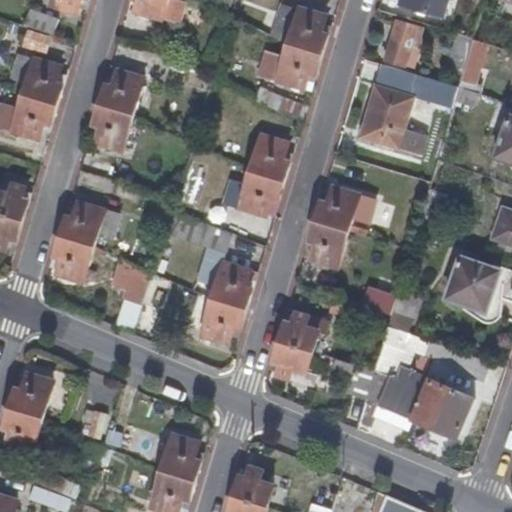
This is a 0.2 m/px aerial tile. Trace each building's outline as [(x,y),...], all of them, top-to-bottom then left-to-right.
[(50,0),(49,4),(77,12),(80,0),(50,0)] [(138,0),(135,10),(181,22),(188,0),(186,0),(138,0)] [(401,0),(400,2),(446,16),(450,0),(401,0)] [(300,8),(282,2),(271,33),(290,43),(300,8)] [(300,6),(300,8),(290,43),(325,53),(331,33),(323,31),(325,24),(328,14),(300,6)] [(59,18),(29,7),(23,24),(53,34),(59,18)] [(426,26),(398,19),(386,58),(410,66),(417,67),(423,48),(420,48),(426,26)] [(494,24),(482,20),(476,37),(492,43),(494,24)] [(333,26),(325,24),(323,31),(331,33),(333,26)] [(51,35),(27,27),(21,46),(46,53),(51,35)] [(476,37),(458,32),(447,68),(464,74),(476,37)] [(492,43),(476,37),(462,85),(483,92),(483,93),(486,84),(480,84),(492,43)] [(285,56),(266,50),(259,73),(280,78),(280,80),(308,87),(310,78),(312,71),(319,74),(325,53),(290,43),(285,56)] [(8,52),(0,49),(0,65),(4,66),(8,52)] [(192,66),(158,49),(152,69),(187,80),(192,66)] [(33,57),(17,52),(9,77),(26,82),(33,57)] [(61,66),(33,57),(26,82),(22,94),(58,106),(64,84),(56,82),(61,66)] [(434,77),(384,62),(363,136),(403,148),(403,146),(412,148),(416,133),(408,130),(418,93),(452,103),(457,86),(434,79),(434,77)] [(112,84),(105,82),(99,103),(134,112),(146,76),(117,68),(114,79),(112,84)] [(319,74),(312,71),(310,78),(317,80),(319,74)] [(114,79),(107,76),(105,82),(112,84),(114,79)] [(261,85),(256,98),(280,110),(304,120),(310,104),(261,85)] [(483,92),(462,85),(458,100),(478,107),(483,92)] [(18,107),(1,102),(0,105),(0,126),(14,130),(13,131),(40,139),(44,124),(52,126),(58,106),(22,94),(18,107)] [(99,103),(93,123),(102,126),(99,131),(96,143),(124,151),(134,112),(99,103)] [(511,114),(497,156),(511,160),(511,114)] [(102,126),(93,123),(91,129),(99,131),(102,126)] [(290,141),(263,133),(252,171),(287,180),(293,160),(285,158),(287,151),(290,141)] [(295,153),(287,151),(285,158),(293,160),(295,153)] [(112,160),(84,153),(79,170),(107,177),(112,160)] [(248,185),(231,180),(225,201),(243,205),(242,208),(269,215),(273,206),(275,199),(280,202),(287,180),(252,171),(248,185)] [(329,198),(323,196),(316,220),(354,231),(356,224),(357,218),(372,224),(380,199),(363,193),(364,191),(334,182),(331,192),(329,198)] [(10,192),(0,189),(0,215),(22,224),(29,200),(21,198),(24,188),(25,186),(13,183),(10,192)] [(446,192),(431,187),(423,217),(438,221),(446,192)] [(32,191),(24,188),(21,198),(29,200),(32,191)] [(175,205),(157,199),(149,224),(167,229),(175,205)] [(191,199),(186,212),(226,227),(231,214),(191,199)] [(72,216),(66,214),(60,235),(95,245),(99,232),(115,236),(121,213),(77,201),(72,216)] [(511,208),(506,207),(495,237),(511,242),(511,208)] [(22,224),(0,215),(0,247),(7,250),(8,247),(10,240),(17,241),(22,224)] [(234,234),(173,215),(167,234),(210,247),(227,252),(228,253),(234,234)] [(316,220),(310,241),(316,244),(313,251),(311,258),(343,267),(351,242),(354,231),(316,220)] [(371,229),(356,224),(354,231),(369,235),(371,229)] [(95,245),(60,235),(54,255),(62,257),(57,273),(84,281),(95,245)] [(17,241),(10,240),(8,247),(14,249),(17,241)] [(368,247),(351,242),(343,267),(361,272),(368,247)] [(227,252),(210,247),(199,281),(216,286),(224,260),(227,252)] [(504,269),(464,255),(449,298),(490,311),(504,269)] [(154,271),(120,256),(111,284),(126,288),(122,298),(143,304),(154,271)] [(252,268),(224,260),(216,286),(213,298),(248,308),(254,288),(246,285),(249,278),(252,268)] [(170,279),(154,271),(143,304),(158,308),(170,279)] [(372,285),(348,277),(341,294),(366,302),(372,285)] [(257,281),(249,278),(246,285),(254,288),(257,281)] [(402,286),(383,279),(380,288),(399,294),(402,286)] [(380,288),(372,285),(366,302),(365,304),(369,305),(394,313),(399,294),(380,288)] [(402,286),(399,294),(394,313),(390,325),(412,332),(424,294),(402,286)] [(365,304),(338,296),(333,310),(364,321),(369,305),(365,304)] [(248,308),(213,298),(202,335),(230,343),(233,334),(235,327),(242,329),(248,308)] [(293,320),(288,318),(281,341),(316,351),(323,331),(329,333),(333,319),(313,313),(313,315),(295,310),(293,320)] [(461,438),(476,404),(495,361),(412,332),(390,325),(387,342),(378,368),(369,398),(361,421),(374,427),(378,416),(375,415),(380,404),(416,419),(461,438)] [(242,329),(235,327),(233,334),(240,335),(242,329)] [(316,351),(281,341),(274,363),(280,365),(277,374),(317,386),(320,373),(309,370),(316,351)] [(334,370),(351,376),(346,391),(369,398),(378,368),(337,357),(334,370)] [(22,383),(16,381),(7,410),(43,421),(54,383),(25,374),(22,383)] [(375,415),(378,416),(412,430),(416,419),(380,404),(375,415)] [(2,429),(9,431),(4,447),(32,456),(43,421),(7,410),(2,429)] [(107,415),(94,411),(86,436),(99,441),(107,415)] [(126,426),(113,423),(107,447),(120,450),(126,426)] [(199,443),(171,434),(159,472),(194,482),(200,462),(194,460),(199,443)] [(101,448),(86,443),(83,452),(97,457),(101,448)] [(112,451),(102,448),(98,461),(107,464),(112,451)] [(244,478),(238,476),(232,497),(267,507),(276,476),(248,467),(244,478)] [(38,468),(32,481),(72,499),(78,485),(38,468)] [(194,482),(159,472),(148,508),(161,511),(178,511),(182,501),(188,502),(194,482)] [(33,486),(27,500),(60,511),(65,511),(70,500),(33,486)] [(331,511),(337,496),(315,489),(307,511),(331,511)] [(371,511),(420,511),(378,494),(371,511)] [(0,511),(15,511),(19,502),(0,496),(0,511)] [(265,511),(267,507),(232,497),(226,511),(265,511)]
